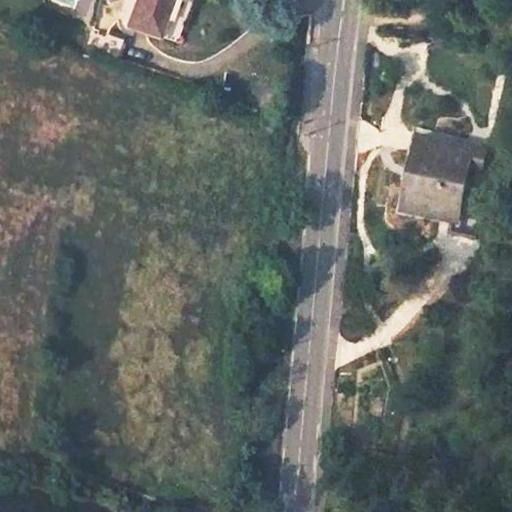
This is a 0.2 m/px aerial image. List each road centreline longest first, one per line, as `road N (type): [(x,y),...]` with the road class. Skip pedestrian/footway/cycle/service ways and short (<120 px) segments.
road 1 (secondary): [(344,0),(296,511)]
road 2 (unclassified): [(182,511),(78,476),(0,464)]
